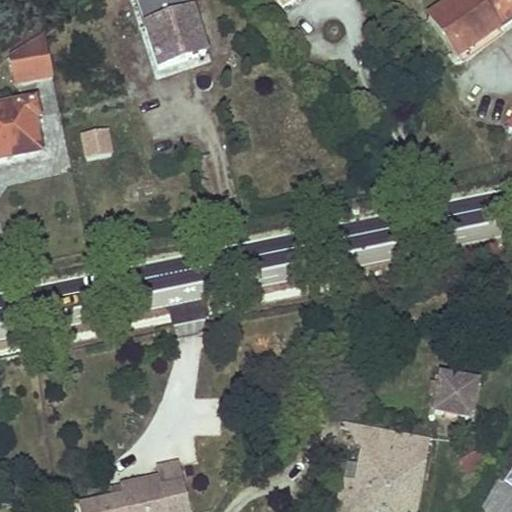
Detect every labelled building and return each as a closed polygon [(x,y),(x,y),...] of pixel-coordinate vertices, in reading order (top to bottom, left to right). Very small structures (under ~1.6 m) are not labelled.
[(205,56),(187,0),(135,0),(158,71),(205,56)] [(276,0),(283,9),(295,0),(276,0)] [(498,31),(511,21),(511,0),(455,0),(428,19),(457,60),(498,31)] [(460,65),(501,36),(498,31),(457,60),(460,65)] [(52,77),(44,35),(10,57),(15,84),(52,77)] [(39,149),(33,120),(38,119),(35,103),(0,110),(0,162),(12,160),(10,155),(39,149)] [(109,130),(80,132),(82,160),(111,158),(109,130)] [(468,420),(475,386),(441,380),(439,385),(437,397),(434,414),(468,420)] [(437,397),(439,385),(433,384),(431,396),(437,397)] [(364,457),(368,434),(345,429),(364,457)] [(411,511),(425,445),(368,434),(364,457),(362,467),(345,464),(337,509),(351,511),(411,511)] [(485,464),(474,446),(457,456),(467,474),(485,464)] [(188,511),(178,465),(157,470),(158,474),(159,480),(149,482),(119,488),(122,499),(79,509),(79,511),(188,511)] [(489,511),(511,511),(511,490),(496,481),(481,507),(489,511)]
